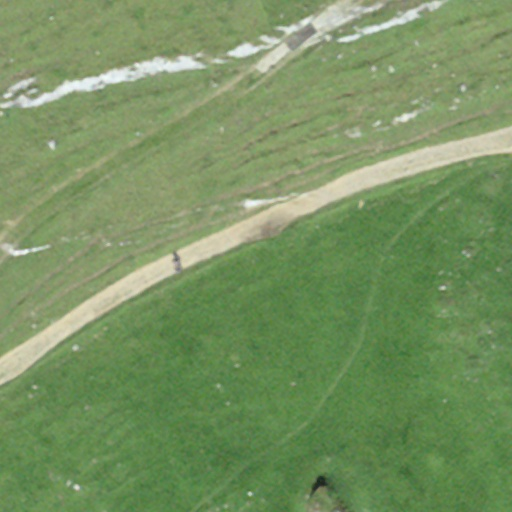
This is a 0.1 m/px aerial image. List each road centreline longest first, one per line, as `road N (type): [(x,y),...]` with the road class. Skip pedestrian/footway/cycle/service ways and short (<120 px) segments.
road 1 (track): [(511,146),(454,154),(273,220),(99,303),(0,375)]
road 2 (track): [(0,249),(9,234),(269,71),(364,0)]
